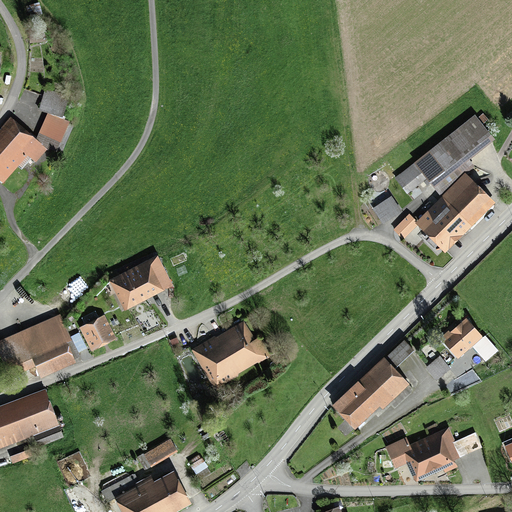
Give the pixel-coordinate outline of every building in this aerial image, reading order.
[(42,15),(39,3),(26,6),(29,18),(42,15)] [(30,44),(46,43),(46,28),(29,29),(30,44)] [(48,114),(62,119),(70,98),(46,90),(38,111),(48,114)] [(461,168),(495,141),(482,125),(489,120),(483,113),(477,118),(475,116),(395,179),(407,195),(431,176),(435,181),(429,185),(441,198),(465,174),(466,175),(467,175),(461,168)] [(47,151),(47,152),(48,153),(49,150),(57,153),(70,123),(62,119),(48,114),(36,141),(47,151)] [(0,182),(3,185),(18,168),(22,171),(32,161),(36,164),(47,152),(47,151),(36,141),(11,119),(0,131),(0,182)] [(446,254),(495,204),(466,175),(465,174),(441,198),(417,222),(415,224),(417,226),(446,254)] [(383,225),(402,213),(391,196),(375,206),(376,208),(373,210),(383,225)] [(404,240),(417,226),(415,224),(417,222),(409,215),(394,230),(404,240)] [(173,285),(157,254),(109,279),(124,310),(173,285)] [(0,338),(0,353),(10,376),(35,365),(40,377),(76,361),(73,353),(87,347),(79,331),(70,335),(60,312),(0,338)] [(79,325),(91,350),(116,338),(104,313),(79,325)] [(483,335),(466,316),(450,330),(449,329),(440,337),(458,357),(472,345),(483,335)] [(217,336),(216,334),(191,349),(215,389),(238,375),(238,372),(257,361),(259,362),(271,355),(259,336),(255,338),(244,319),(217,336)] [(485,361),(499,349),(485,334),(483,335),(472,345),(485,361)] [(179,345),(177,337),(170,339),(172,347),(179,345)] [(358,380),(332,405),(355,428),(380,405),(383,408),(410,383),(396,367),(414,351),(404,340),(385,358),(384,357),(359,381),(358,380)] [(436,379),(451,368),(440,354),(426,366),(436,379)] [(0,446),(34,434),(38,446),(64,437),(46,387),(0,403),(0,446)] [(202,398),(194,401),(197,408),(199,408),(202,414),(213,408),(210,402),(205,405),(202,398)] [(345,433),(351,426),(346,421),(339,428),(345,433)] [(449,426),(410,442),(406,435),(385,445),(395,467),(406,463),(413,478),(416,480),(443,468),(445,472),(458,466),(455,459),(482,446),(476,431),(455,440),(449,426)] [(178,450),(170,437),(137,456),(145,469),(178,450)] [(26,449),(10,455),(13,462),(29,457),(26,449)] [(195,474),(199,480),(211,472),(207,466),(208,466),(202,456),(201,457),(198,454),(189,460),(192,463),(190,465),(196,473),(195,474)] [(139,480),(135,473),(101,490),(107,501),(115,497),(122,511),(172,511),(192,502),(174,468),(154,479),(151,473),(139,480)]
